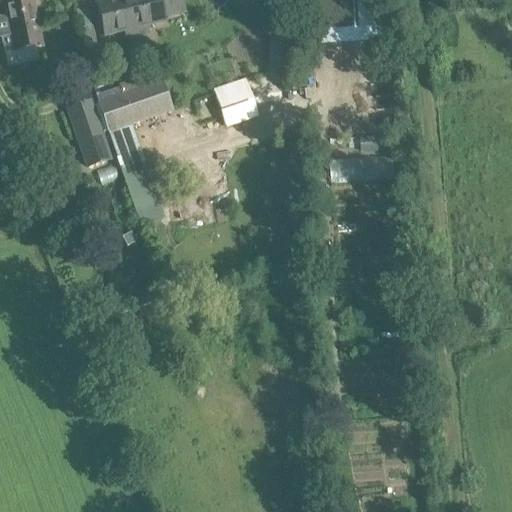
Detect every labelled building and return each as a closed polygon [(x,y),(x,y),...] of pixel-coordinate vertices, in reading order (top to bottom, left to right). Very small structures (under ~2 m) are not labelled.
[(5,0),(3,1),(10,34),(1,36),(5,54),(14,52),(14,54),(42,49),(31,0),(5,0)] [(128,0),(97,8),(104,37),(124,32),(125,39),(148,33),(147,27),(164,22),(163,17),(178,14),(174,0),(128,0)] [(160,85),(97,108),(107,136),(170,114),(160,85)] [(249,118),(242,95),(217,103),(220,112),(219,112),(224,126),(225,126),(226,130),(237,127),(235,123),(249,118)] [(308,260),(295,258),(293,273),(292,281),(305,283),(306,278),(308,260)]
